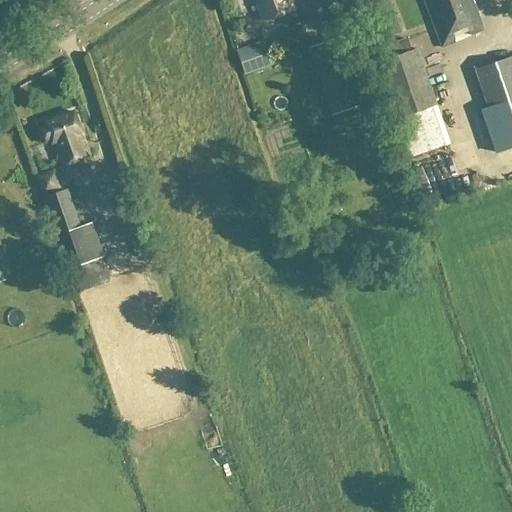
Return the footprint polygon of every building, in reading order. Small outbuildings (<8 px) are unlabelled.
[(231,0),(238,23),(250,19),(244,0),(231,0)] [(252,0),(261,23),(290,12),(285,0),(252,0)] [(351,0),(357,14),(391,1),(390,0),(351,0)] [(464,31),(468,41),(481,36),(468,0),(420,0),(439,51),(454,46),(450,36),(464,31)] [(361,108),(338,41),(305,51),(330,119),(361,108)] [(408,160),(447,147),(434,109),(415,52),(410,54),(405,42),(374,52),(378,64),(375,65),(394,120),(408,160)] [(262,43),(234,53),(242,76),(270,67),(262,43)] [(511,151),(511,60),(472,74),(485,111),(477,113),(493,158),(511,151)] [(43,127),(37,129),(43,149),(50,147),(57,170),(86,160),(79,137),(80,137),(73,115),(43,126),(43,127)] [(90,227),(77,231),(64,192),(58,194),(53,175),(35,179),(41,200),(63,272),(100,260),(90,227)] [(0,251),(0,279),(9,276),(0,251)]
